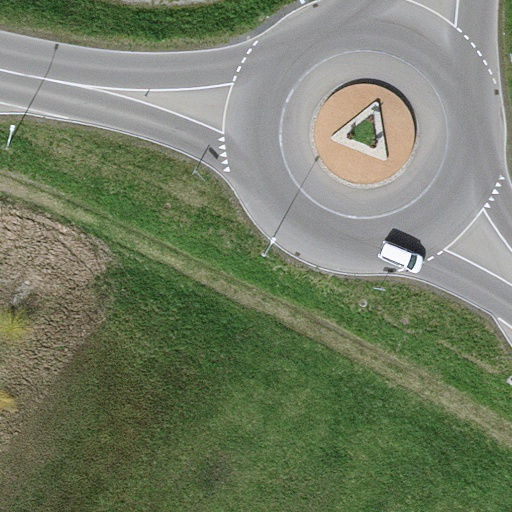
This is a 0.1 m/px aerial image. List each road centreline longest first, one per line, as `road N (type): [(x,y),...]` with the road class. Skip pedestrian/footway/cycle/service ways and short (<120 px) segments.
road 1 (primary): [(270,64),(140,70),(0,50)]
road 2 (primary): [(0,84),(133,115),(251,164)]
road 3 (primary): [(251,164),(273,209),(300,232),(332,245),(392,244)]
road 4 (primary): [(468,99),(432,47),(374,22),(342,23)]
road 5 (track): [(238,0),(166,9),(86,0)]
road 6 (primary): [(392,244),(511,303)]
